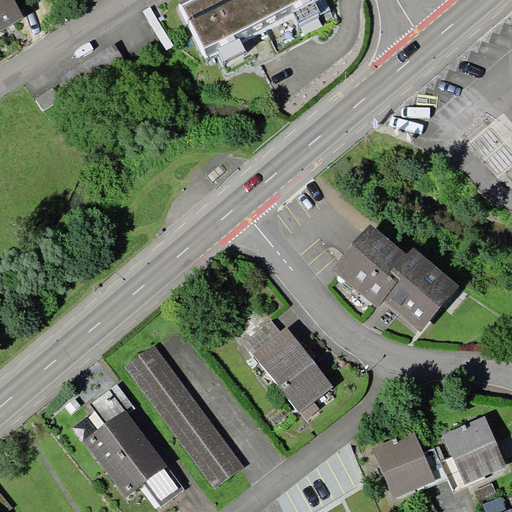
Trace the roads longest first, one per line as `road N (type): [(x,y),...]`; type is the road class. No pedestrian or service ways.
road 1 (secondary): [(238,207),(0,409)]
road 2 (secondary): [(428,46),(238,207)]
road 3 (residential): [(397,372),(324,315),(238,207)]
road 4 (residential): [(397,372),(374,405),(245,511)]
road 5 (residential): [(128,0),(0,81)]
